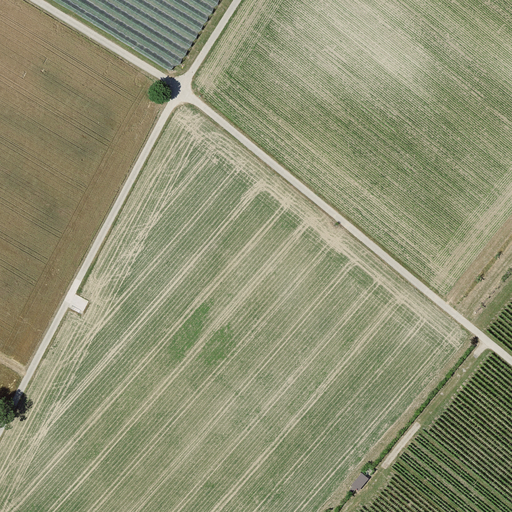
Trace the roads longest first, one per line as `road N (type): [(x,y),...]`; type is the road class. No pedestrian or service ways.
road 1 (track): [(35,0),(181,88),(511,362)]
road 2 (track): [(0,429),(162,120),(238,0)]
